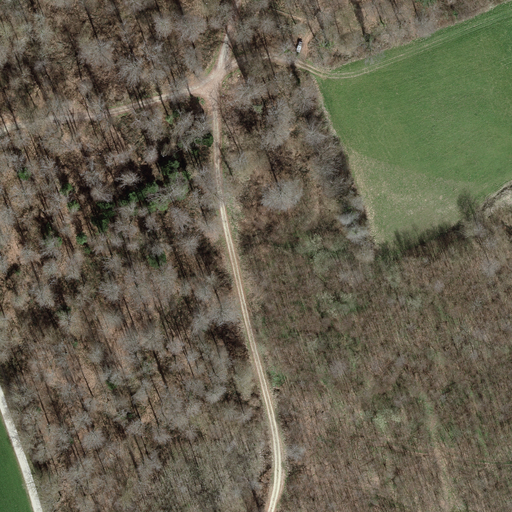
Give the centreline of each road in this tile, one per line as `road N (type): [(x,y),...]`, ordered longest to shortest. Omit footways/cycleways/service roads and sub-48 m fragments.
road 1 (track): [(269,511),(275,443),(223,208),(216,130),(215,87),(238,0)]
road 2 (track): [(215,87),(0,129)]
road 3 (track): [(511,11),(353,73),(317,72)]
road 4 (track): [(0,393),(38,511)]
